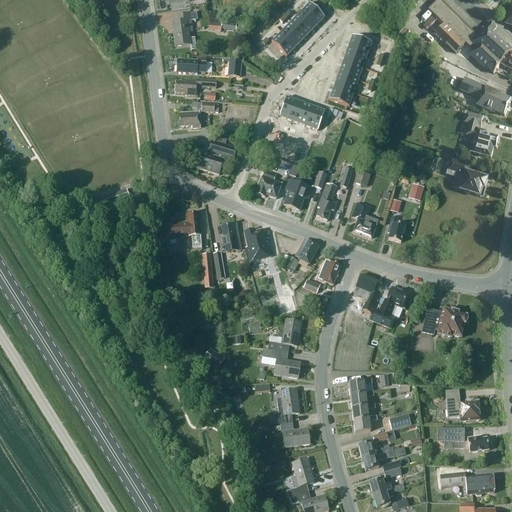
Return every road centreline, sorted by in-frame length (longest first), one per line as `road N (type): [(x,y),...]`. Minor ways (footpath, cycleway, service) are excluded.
road 1 (trunk): [(150,511),(0,270)]
road 2 (residential): [(350,511),(327,431),(322,366),(356,255)]
road 3 (residential): [(230,203),(269,100),(368,0)]
road 4 (tertiary): [(230,203),(190,185),(168,160),(143,0)]
road 5 (unclassified): [(110,511),(0,333)]
road 6 (tertiary): [(507,285),(407,273),(356,255)]
road 7 (tertiary): [(356,255),(230,203)]
road 8 (tertiary): [(511,412),(507,285)]
